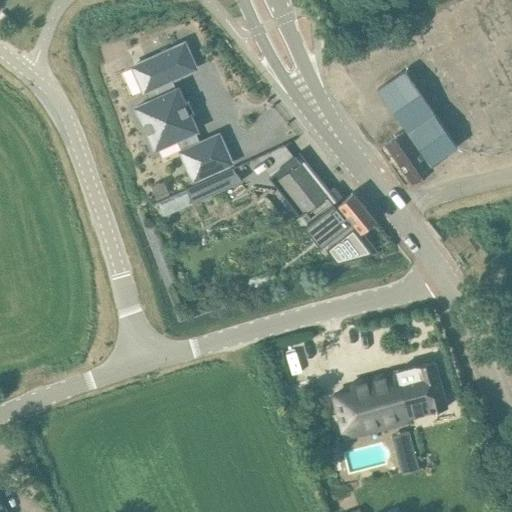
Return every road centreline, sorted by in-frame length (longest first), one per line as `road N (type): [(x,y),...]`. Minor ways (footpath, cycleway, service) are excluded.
road 1 (unclassified): [(145,363),(74,142),(54,103),(0,56)]
road 2 (tertiary): [(145,363),(448,279)]
road 3 (tertiary): [(448,279),(339,144)]
road 4 (tertiary): [(245,0),(280,73),(339,144)]
road 5 (tertiary): [(511,430),(448,279)]
road 6 (tertiary): [(339,144),(277,0)]
road 7 (tertiary): [(0,415),(145,363)]
